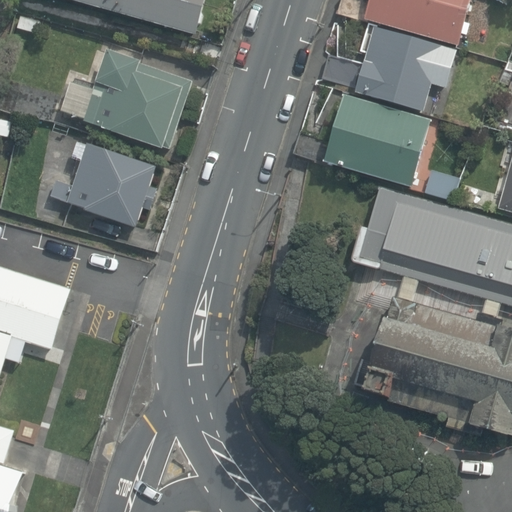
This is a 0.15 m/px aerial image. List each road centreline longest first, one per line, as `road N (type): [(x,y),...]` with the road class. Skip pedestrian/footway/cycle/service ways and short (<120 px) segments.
road 1 (tertiary): [(291,0),(202,307),(200,395)]
road 2 (residential): [(200,395),(159,433),(127,511)]
road 3 (tertiary): [(259,500),(224,456),(200,395)]
